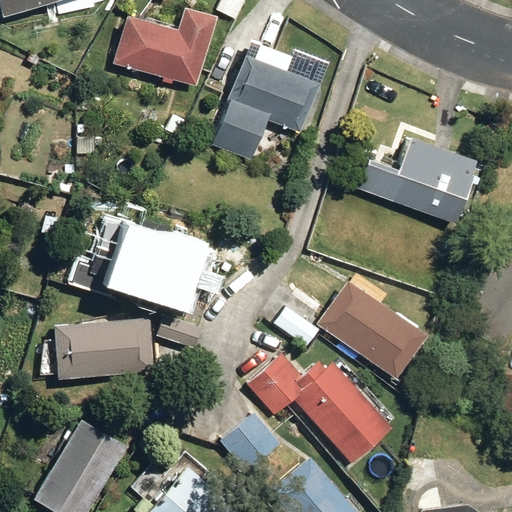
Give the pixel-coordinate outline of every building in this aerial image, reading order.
[(0,0),(0,9),(29,0),(0,0)] [(242,0),(220,0),(216,8),(236,17),(242,0)] [(105,59),(188,81),(207,10),(174,2),(168,24),(118,11),(105,59)] [(209,136),(265,154),(275,121),(295,128),(312,76),(278,65),(284,49),(251,38),(247,50),(238,47),(209,136)] [(210,67),(223,73),(231,55),(218,49),(210,67)] [(162,127),(173,132),(181,117),(170,111),(162,127)] [(86,120),(77,120),(76,149),(99,150),(100,132),(85,131),(86,120)] [(386,196),(450,218),(467,167),(462,167),(467,154),(401,132),(391,160),(397,163),(386,196)] [(36,228),(50,231),(54,212),(40,209),(36,228)] [(67,284),(103,294),(108,277),(162,293),(178,239),(98,215),(85,260),(75,257),(67,284)] [(454,373),(479,376),(494,357),(489,346),(494,338),(497,340),(511,313),(511,232),(503,227),(454,317),(465,323),(445,350),(454,373)] [(311,319),(389,373),(420,330),(341,276),(311,319)] [(269,319),(301,341),(313,325),(281,303),(269,319)] [(152,331),(189,344),(197,323),(160,310),(152,331)] [(47,320),(51,375),(147,368),(143,313),(47,320)] [(287,393),(345,458),(384,422),(325,357),(318,362),(311,355),(295,370),(275,349),(242,380),(268,410),(287,393)] [(493,421),(511,424),(511,371),(501,370),(493,421)] [(27,492),(61,511),(80,511),(122,440),(74,412),(27,492)] [(219,441),(244,472),(279,445),(254,414),(219,441)] [(261,487),(282,511),(353,511),(301,452),(261,487)] [(132,511),(226,511),(231,507),(178,461),(132,511)] [(490,511),(490,506),(472,509),(459,498),(414,506),(414,511),(490,511)]
